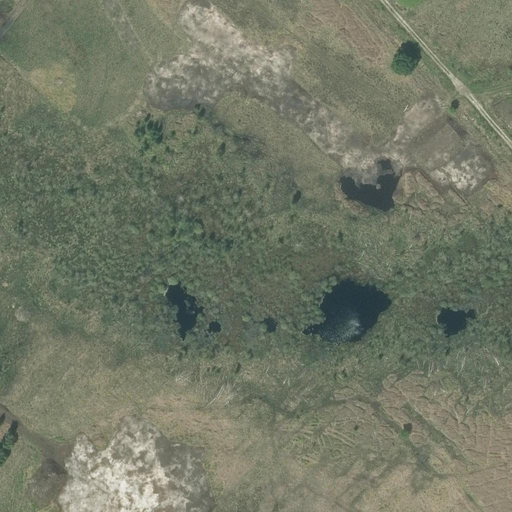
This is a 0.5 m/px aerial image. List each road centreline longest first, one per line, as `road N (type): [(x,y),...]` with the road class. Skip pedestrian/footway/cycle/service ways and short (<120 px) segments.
road 1 (track): [(29,445),(119,408),(208,409),(255,398),(300,412),(365,401),(436,474),(511,460)]
road 2 (track): [(468,96),(381,0)]
